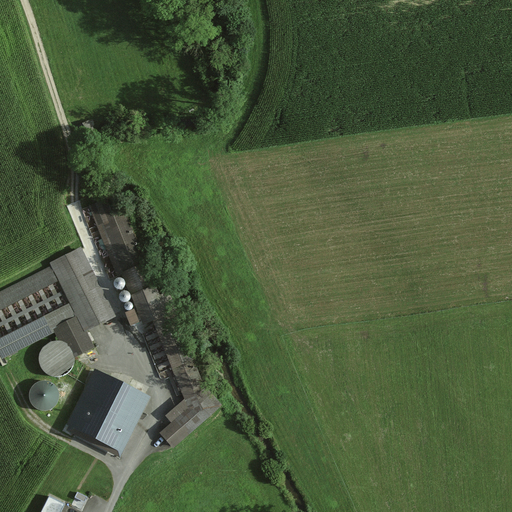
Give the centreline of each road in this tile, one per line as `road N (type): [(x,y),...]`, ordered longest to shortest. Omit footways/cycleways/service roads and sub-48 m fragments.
road 1 (track): [(132,465),(159,401),(130,324),(84,239),(69,138),(24,0)]
road 2 (track): [(132,465),(29,418),(6,371)]
